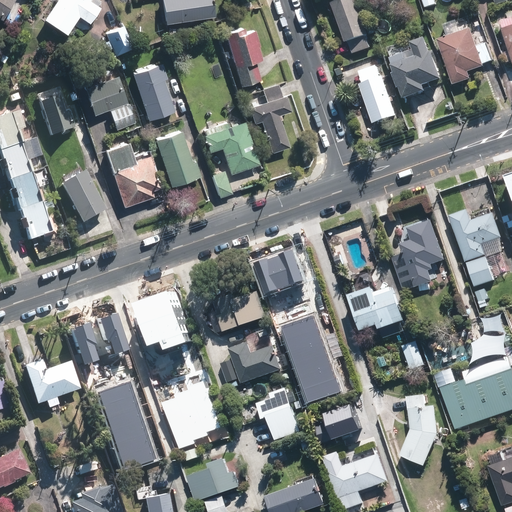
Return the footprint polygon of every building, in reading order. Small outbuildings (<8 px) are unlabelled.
[(11,0),(0,0),(0,16),(1,17),(11,0)] [(99,5),(91,0),(59,0),(47,19),(67,32),(79,14),(89,20),(99,5)] [(210,0),(163,0),(167,22),(213,14),(210,0)] [(357,0),(351,0),(337,5),(349,43),(370,36),(357,0)] [(123,27),(106,34),(115,54),(131,47),(123,27)] [(243,30),(227,34),(241,85),(258,81),(252,59),(260,56),(254,32),(244,34),(243,30)] [(473,32),(444,42),(458,83),(471,78),(468,70),(484,64),(473,32)] [(409,56),(397,60),(410,96),(427,90),(425,85),(442,79),(430,41),(417,46),(422,59),(411,63),(409,56)] [(162,65),(135,74),(151,118),(174,110),(163,78),(166,77),(162,65)] [(118,79),(88,89),(96,112),(126,102),(118,79)] [(385,79),(365,86),(377,122),(397,115),(385,79)] [(286,97),(251,109),(255,122),(263,119),(274,151),(287,146),(277,113),(290,109),(286,97)] [(57,98),(42,103),(53,134),(74,127),(68,111),(62,113),(57,98)] [(9,116),(0,119),(0,147),(0,149),(19,142),(9,116)] [(244,124),(207,136),(211,149),(224,145),(233,172),(257,164),(244,124)] [(180,133),(158,140),(173,185),(200,176),(195,162),(191,164),(180,133)] [(127,144),(108,150),(114,167),(133,161),(127,144)] [(20,146),(1,153),(11,179),(29,172),(20,146)] [(149,158),(115,169),(126,203),(151,194),(149,190),(159,186),(149,158)] [(224,171),(213,175),(220,197),(231,194),(224,171)] [(30,175),(11,182),(21,208),(39,201),(30,175)] [(83,175),(64,187),(85,222),(105,210),(83,175)] [(40,205),(22,211),(31,237),(50,231),(40,205)] [(470,209),(455,214),(470,258),(487,252),(483,240),(502,233),(495,213),(474,220),(470,209)] [(447,258),(434,220),(413,227),(417,239),(405,243),(408,253),(397,256),(407,287),(435,278),(432,268),(435,267),(433,262),(447,258)] [(487,256),(469,262),(477,284),(495,278),(487,256)] [(406,317),(396,286),(380,291),(379,289),(358,296),(368,326),(382,321),(383,324),(406,317)] [(266,313),(257,288),(223,301),(227,314),(223,315),(228,327),(266,313)] [(293,289),(273,296),(281,321),(301,314),(293,289)] [(296,316),(281,321),(296,365),(335,352),(326,326),(303,334),(296,316)] [(511,334),(503,336),(507,347),(511,345),(511,334)] [(418,341),(405,346),(413,368),(426,363),(418,341)] [(252,342),(235,348),(245,380),(284,367),(277,346),(255,353),(252,342)] [(41,358),(26,363),(37,398),(79,385),(71,361),(45,369),(41,358)] [(190,390),(182,366),(157,373),(170,416),(206,405),(200,387),(190,390)] [(454,368),(437,374),(441,386),(458,380),(454,368)] [(468,381),(443,389),(456,428),(490,416),(511,408),(511,368),(469,384),(468,381)] [(3,380),(0,380),(0,407),(9,406),(3,380)] [(128,429),(151,423),(139,383),(95,396),(105,432),(127,425),(128,429)] [(413,408),(416,428),(405,452),(427,461),(441,431),(437,405),(413,408)] [(294,406),(270,414),(278,438),(303,429),(294,406)] [(222,412),(201,419),(207,437),(228,430),(222,412)] [(312,435),(302,439),(307,452),(317,448),(312,435)] [(0,482),(27,470),(17,448),(0,456),(0,482)] [(198,448),(182,453),(185,463),(202,457),(198,448)] [(341,452),(328,456),(341,495),(344,494),(348,506),(365,501),(360,487),(390,477),(382,454),(345,466),(341,452)] [(215,467),(191,476),(199,498),(241,483),(236,470),(231,472),(226,458),(213,463),(215,467)] [(511,458),(494,465),(506,501),(511,499),(511,458)] [(73,460),(65,463),(69,474),(77,471),(73,460)] [(454,480),(458,491),(468,487),(464,476),(454,480)] [(319,477),(268,496),(273,511),(295,511),(327,501),(319,477)] [(169,511),(166,492),(147,495),(150,511),(169,511)] [(86,498),(74,501),(77,511),(119,511),(114,493),(87,501),(86,498)] [(465,511),(478,511),(473,496),(462,500),(465,511)] [(231,511),(226,497),(210,502),(213,511),(231,511)] [(404,511),(401,502),(384,508),(384,511),(404,511)]
